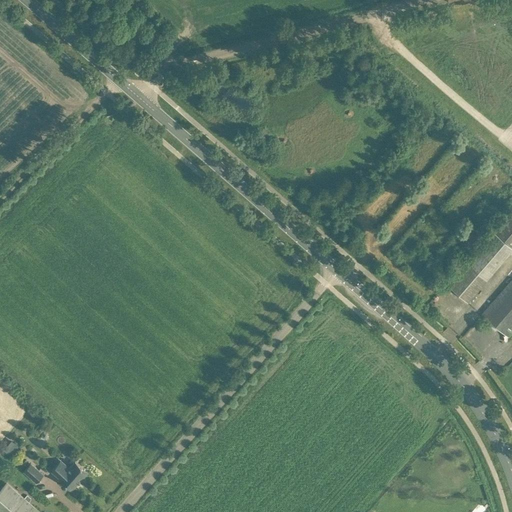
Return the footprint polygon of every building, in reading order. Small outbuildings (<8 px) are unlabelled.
[(6,62),(12,68),(18,61),(12,56),(6,62)] [(495,232),(456,278),(449,285),(468,301),(511,249),(511,246),(508,244),(511,239),(511,213),(495,232)] [(489,306),(482,314),(508,336),(511,331),(511,278),(511,279),(510,282),(489,306)] [(3,449),(10,454),(17,445),(11,439),(3,449)] [(59,462),(57,464),(52,470),(60,478),(59,479),(72,490),(88,472),(75,461),(68,469),(59,462)] [(31,463),(24,471),(37,482),(44,474),(31,463)] [(0,489),(0,511),(39,511),(36,509),(28,502),(24,498),(6,483),(0,489)]
